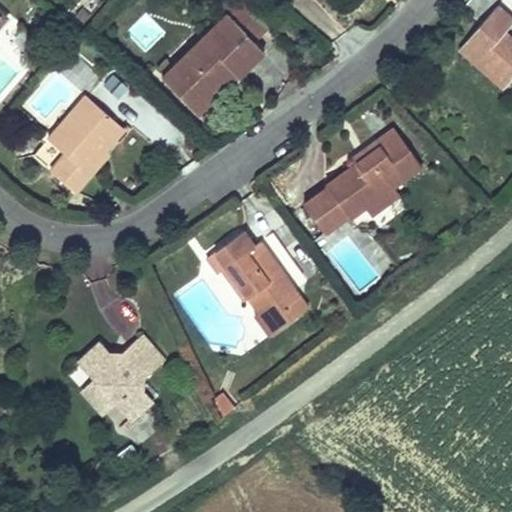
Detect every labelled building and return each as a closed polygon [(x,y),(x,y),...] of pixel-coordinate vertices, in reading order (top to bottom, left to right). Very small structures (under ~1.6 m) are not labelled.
[(268,29),(239,0),(232,0),(222,10),(226,15),(254,43),(268,29)] [(511,39),(505,33),(511,24),(511,19),(497,6),(471,35),(487,49),(477,61),(506,86),(511,79),(511,39)] [(263,53),(254,43),(226,15),(173,66),(203,96),(231,69),(236,75),(238,77),(263,53)] [(487,49),(471,35),(459,48),(475,62),(504,88),(506,86),(477,61),(487,49)] [(203,96),(173,66),(162,76),(197,113),(236,75),(231,69),(203,96)] [(104,152),(114,139),(107,133),(117,123),(86,95),(48,138),(65,154),(51,170),(75,192),(90,174),(86,171),(104,152)] [(114,139),(124,129),(117,123),(107,133),(114,139)] [(366,206),(394,186),(422,167),(394,128),(376,141),(380,146),(356,163),(326,185),(327,187),(303,204),(324,233),(348,216),(349,218),(366,206)] [(356,163),(380,146),(376,141),(352,158),(356,163)] [(90,174),(107,155),(104,152),(86,171),(90,174)] [(372,214),(399,195),(394,186),(366,206),(372,214)] [(293,287),(260,241),(254,246),(243,231),(207,257),(218,273),(222,270),(226,267),(248,297),(259,312),(280,297),(295,317),(308,308),(301,297),(299,298),(291,289),(293,287)] [(248,297),(226,267),(222,270),(244,300),(248,297)] [(301,297),(293,287),(291,289),(299,298),(301,297)] [(295,317),(280,297),(259,312),(255,315),(270,336),(295,317)] [(137,384),(163,360),(140,335),(115,358),(101,343),(78,363),(93,379),(92,388),(106,403),(114,403),(129,419),(151,399),(137,384)] [(0,388),(9,378),(0,371),(0,388)] [(106,403),(92,388),(93,379),(81,389),(103,413),(114,403),(106,403)] [(233,408),(221,392),(215,397),(223,416),(233,408)]
